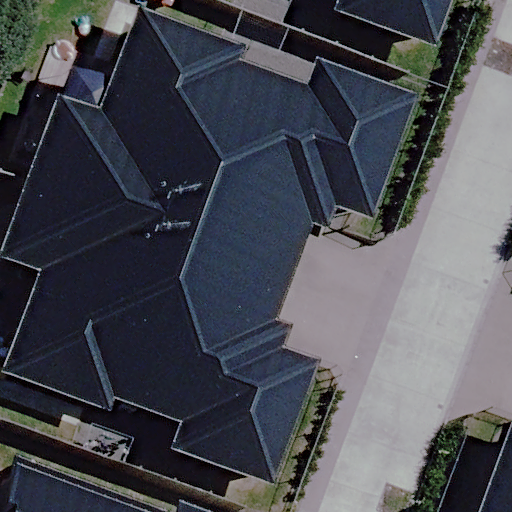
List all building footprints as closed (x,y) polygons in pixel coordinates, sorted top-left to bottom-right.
[(333,0),(330,11),(425,45),(440,0),(333,0)] [(58,102),(29,183),(283,273),(300,224),(318,230),(326,206),(364,219),(407,101),(313,68),(305,92),(229,65),(234,50),(134,15),(98,116),(58,102)] [(283,273),(29,183),(2,260),(38,272),(0,376),(96,410),(103,392),(179,419),(169,448),(263,482),(303,370),(272,359),(282,332),(264,325),(283,273)] [(511,511),(511,428),(507,427),(476,511),(511,511)] [(0,511),(167,511),(165,511),(164,511),(143,511),(15,466),(0,508),(0,511)]
